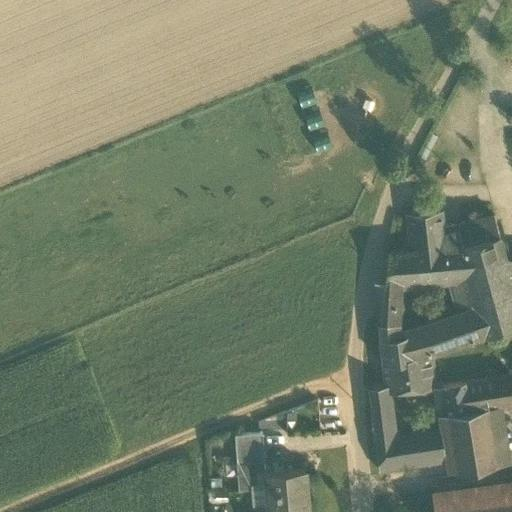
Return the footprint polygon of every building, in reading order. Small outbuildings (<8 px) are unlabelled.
[(442,211),(406,214),(410,250),(388,253),(384,283),(384,285),(396,284),(402,283),(449,278),(465,276),(457,247),(499,235),(493,216),(443,229),(442,211)] [(499,235),(457,247),(465,276),(475,311),(481,335),(511,324),(511,284),(505,259),(499,235)] [(465,276),(449,278),(460,317),(475,311),(465,276)] [(396,284),(384,285),(384,283),(380,283),(379,306),(395,307),(396,289),(396,284)] [(395,307),(379,306),(378,324),(394,322),(395,307)] [(460,317),(426,329),(396,337),(394,322),(378,324),(378,325),(382,363),(429,356),(429,354),(481,335),(475,311),(460,317)] [(429,356),(382,363),(384,386),(385,392),(433,389),(429,356)] [(509,375),(440,387),(448,431),(453,459),(455,471),(497,464),(487,407),(511,403),(511,377),(509,375)] [(385,392),(384,386),(369,388),(376,442),(391,440),(385,392)] [(448,431),(423,435),(428,463),(453,459),(448,431)] [(262,433),(234,435),(236,465),(258,463),(264,463),(262,433)] [(391,440),(376,442),(379,471),(428,463),(423,435),(391,440)] [(258,463),(236,465),(238,489),(253,488),(253,486),(260,485),(259,475),(258,463)] [(307,511),(304,468),(264,471),(267,511),(307,511)] [(511,477),(431,489),(433,503),(465,498),(511,490),(511,477)] [(511,511),(511,490),(465,498),(433,503),(433,511),(511,511)]
